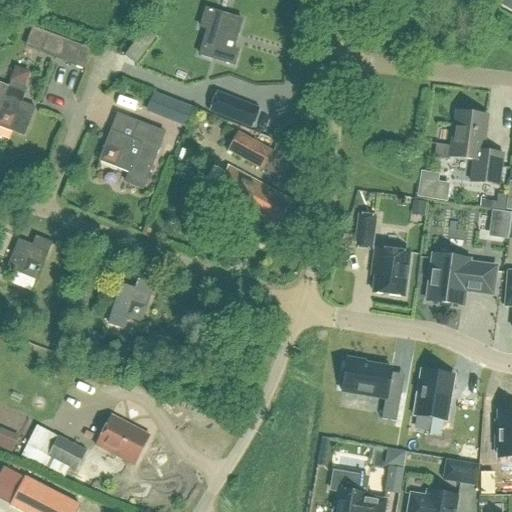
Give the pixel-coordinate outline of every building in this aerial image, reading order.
[(511,15),(511,0),(500,0),(497,7),(511,15)] [(235,66),(239,52),(234,50),(243,21),(207,10),(202,28),(208,30),(201,56),(235,66)] [(123,54),(137,64),(159,37),(145,26),(123,54)] [(63,39),(48,34),(40,53),(55,59),(63,39)] [(10,80),(9,83),(22,88),(23,85),(28,72),(15,67),(10,80)] [(0,84),(0,127),(23,136),(33,109),(20,104),(26,89),(22,88),(9,83),(7,87),(0,84)] [(216,93),(209,113),(230,121),(238,101),(216,93)] [(152,95),(145,113),(184,129),(191,110),(152,95)] [(455,113),(449,160),(473,163),(470,185),(498,188),(502,156),(482,154),(487,117),(455,113)] [(108,131),(97,161),(127,173),(123,182),(140,189),(162,134),(136,124),(130,140),(108,131)] [(264,173),(274,154),(233,133),(223,151),(264,173)] [(273,232),(289,205),(226,169),(211,197),(273,232)] [(420,175),(416,201),(445,205),(447,188),(435,186),(436,178),(420,175)] [(413,202),(411,216),(424,218),(426,204),(413,202)] [(487,215),(485,242),(498,244),(501,217),(487,215)] [(373,253),(377,219),(359,217),(355,251),(373,253)] [(383,229),(381,243),(396,245),(397,231),(383,229)] [(0,257),(3,259),(10,238),(0,234),(0,257)] [(5,269),(35,280),(49,244),(33,237),(29,247),(15,242),(5,269)] [(401,300),(407,256),(373,252),(371,268),(375,269),(371,296),(401,300)] [(493,296),(496,270),(469,266),(469,263),(435,258),(429,303),(463,308),(465,291),(474,292),(474,294),(493,296)] [(148,296),(151,285),(135,279),(131,289),(118,285),(109,313),(137,322),(145,295),(148,296)] [(342,388),(341,393),(385,400),(381,420),(396,423),(401,395),(387,393),(391,370),(363,365),(364,363),(347,360),(344,377),(341,377),(340,387),(342,388)] [(94,372),(89,381),(101,388),(106,378),(94,372)] [(442,421),(445,422),(453,377),(422,372),(414,416),(431,419),(442,421)] [(498,459),(511,458),(511,412),(498,413),(498,422),(495,422),(495,449),(498,449),(498,459)] [(132,466),(146,436),(109,418),(95,448),(132,466)] [(439,436),(442,421),(431,419),(429,434),(439,436)] [(76,474),(87,453),(58,438),(48,457),(38,451),(31,465),(64,482),(70,471),(76,474)] [(385,451),(386,468),(404,467),(403,450),(385,451)] [(480,453),(468,451),(468,454),(466,464),(477,466),(480,453)] [(459,463),(455,484),(475,487),(478,467),(477,466),(459,463)] [(0,504),(7,508),(24,476),(6,467),(0,478),(0,504)] [(389,469),(385,493),(399,496),(403,471),(389,469)] [(384,511),(386,502),(366,498),(366,496),(369,478),(346,474),(345,474),(335,472),(332,491),(340,492),(336,511),(384,511)] [(494,475),(481,475),(481,496),(494,496),(494,475)] [(76,511),(80,505),(24,476),(7,508),(14,511),(76,511)] [(453,511),(456,496),(425,492),(424,497),(409,495),(406,511),(453,511)]
